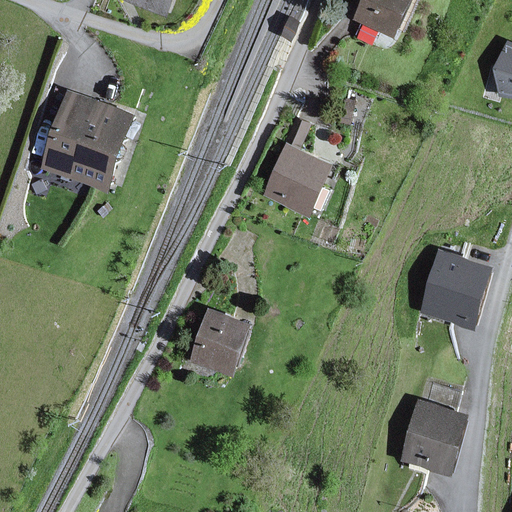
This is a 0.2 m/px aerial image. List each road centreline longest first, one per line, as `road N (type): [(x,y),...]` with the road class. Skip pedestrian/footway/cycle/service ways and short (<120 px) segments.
road 1 (residential): [(318,0),(258,141),(67,511)]
road 2 (residential): [(80,15),(191,47),(218,0)]
